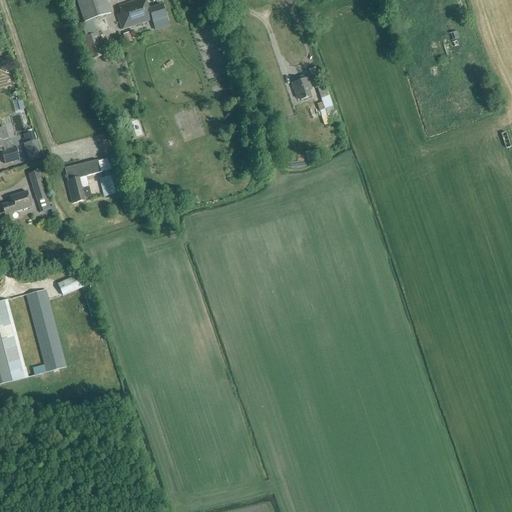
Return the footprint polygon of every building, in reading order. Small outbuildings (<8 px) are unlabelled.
[(98,19),(111,14),(105,0),(76,0),(84,23),(98,19)] [(159,21),(166,19),(162,5),(149,9),(145,0),(138,0),(119,6),(121,14),(117,15),(122,31),(148,23),(147,22),(152,21),(152,22),(159,20),(159,21)] [(90,61),(105,56),(98,33),(83,38),(90,61)] [(124,35),(126,44),(132,42),(129,34),(124,35)] [(447,56),(460,52),(457,41),(440,47),(436,49),(441,65),(449,62),(447,56)] [(327,97),(323,86),(322,87),(316,68),(309,70),(315,89),(317,88),(322,103),(317,105),(324,126),(339,121),(336,112),(334,112),(329,96),(327,97)] [(292,84),(297,98),(300,97),(301,100),(310,97),(307,87),(310,85),(307,79),(292,84)] [(10,142),(8,143),(3,129),(0,129),(0,148),(5,165),(19,160),(15,147),(12,148),(10,142)] [(36,140),(34,132),(27,134),(30,142),(36,140)] [(29,164),(44,159),(38,140),(23,145),(29,164)] [(320,159),(318,151),(310,153),(310,151),(305,153),(308,163),(320,159)] [(98,161),(65,169),(65,170),(66,173),(68,182),(67,182),(71,199),(74,199),(75,201),(91,197),(89,189),(82,190),(79,178),(86,177),(101,173),(98,161)] [(111,178),(107,179),(112,198),(116,197),(115,192),(120,191),(116,176),(111,178)] [(31,183),(37,202),(41,213),(50,210),(50,209),(41,180),(31,183)] [(8,215),(32,208),(27,192),(10,197),(11,203),(2,206),(4,213),(7,213),(8,215)] [(63,296),(83,287),(78,276),(58,285),(63,296)] [(47,374),(66,368),(45,291),(26,296),(47,374)] [(92,295),(84,298),(91,319),(99,316),(92,295)] [(0,385),(28,378),(8,300),(0,302),(0,385)] [(32,369),(34,377),(47,374),(44,366),(32,369)]
